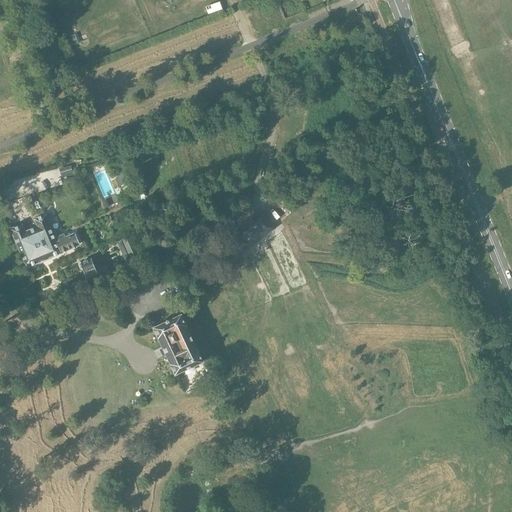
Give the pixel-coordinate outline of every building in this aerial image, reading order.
[(22,224),(10,229),(25,266),(26,266),(27,267),(28,267),(38,263),(51,258),(51,257),(61,253),(60,252),(78,245),(73,234),(70,236),(69,233),(63,236),(62,234),(54,238),(44,215),(34,219),(37,227),(25,232),(22,224)] [(269,216),(254,226),(246,232),(239,237),(242,240),(245,244),(252,255),(267,244),(269,243),(276,238),(282,234),(275,225),(269,216)] [(131,237),(123,240),(129,253),(125,255),(128,261),(140,256),(131,237)] [(93,262),(80,267),(88,286),(109,278),(106,270),(97,273),(93,262)] [(92,292),(82,296),(85,303),(95,299),(92,292)] [(154,329),(162,347),(174,376),(202,364),(182,317),(154,329)]
